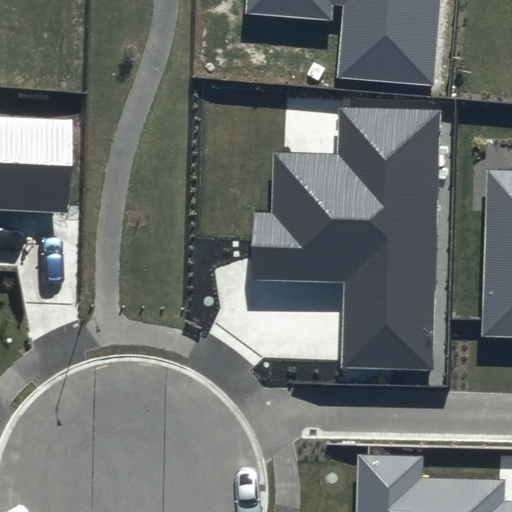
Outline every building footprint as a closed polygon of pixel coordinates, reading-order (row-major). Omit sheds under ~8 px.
[(246,0),(245,12),(332,18),(333,4),(342,5),(336,81),(434,89),(441,0),(246,0)] [(440,109),(338,106),(337,154),(273,152),(271,212),(255,212),(253,279),(344,281),(342,365),(433,368),(440,109)] [(0,211),(66,214),(70,120),(0,116),(0,211)] [(511,171),(485,170),(480,336),(511,337),(511,171)] [(421,457),(359,455),(357,511),(511,511),(511,502),(502,502),(503,480),(420,478),(421,457)]
